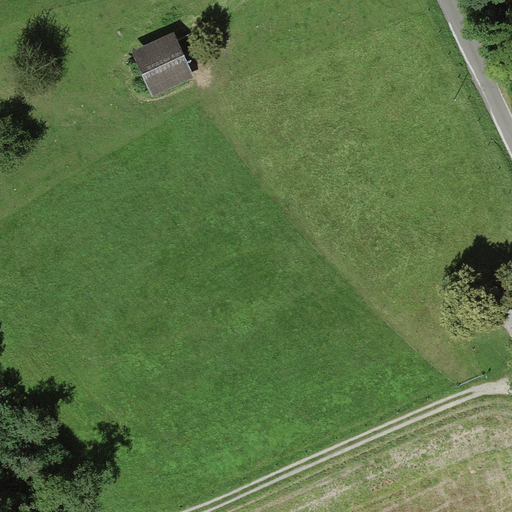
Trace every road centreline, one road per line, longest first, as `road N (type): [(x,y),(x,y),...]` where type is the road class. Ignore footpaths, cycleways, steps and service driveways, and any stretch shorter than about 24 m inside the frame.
road 1 (track): [(196,511),(460,401),(511,395)]
road 2 (unclassified): [(447,0),(511,138)]
